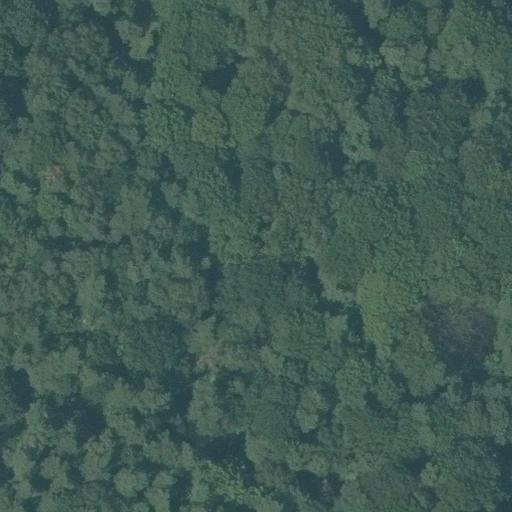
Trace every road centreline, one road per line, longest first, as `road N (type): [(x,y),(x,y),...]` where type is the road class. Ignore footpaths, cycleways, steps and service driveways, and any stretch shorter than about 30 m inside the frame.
road 1 (track): [(124,0),(195,187),(239,466),(237,511)]
road 2 (track): [(0,146),(48,0)]
road 3 (track): [(511,45),(399,0)]
